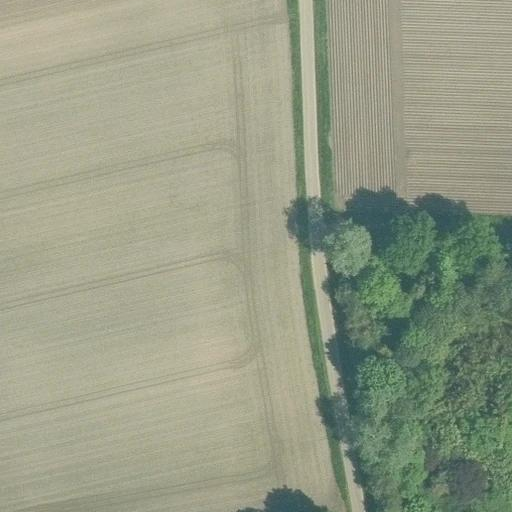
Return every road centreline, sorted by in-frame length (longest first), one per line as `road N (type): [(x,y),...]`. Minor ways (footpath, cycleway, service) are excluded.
road 1 (unclassified): [(357,511),(318,264),(305,0)]
road 2 (track): [(315,230),(511,236)]
